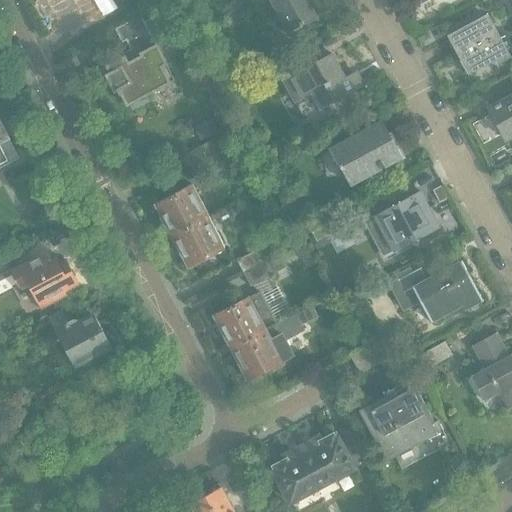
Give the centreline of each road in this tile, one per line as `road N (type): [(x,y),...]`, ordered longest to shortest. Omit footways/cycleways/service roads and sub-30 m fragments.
road 1 (residential): [(235,438),(12,0)]
road 2 (residential): [(511,261),(371,0)]
road 3 (residential): [(98,511),(235,438)]
